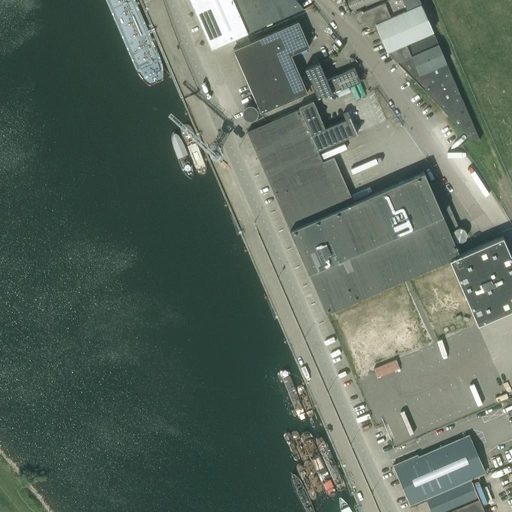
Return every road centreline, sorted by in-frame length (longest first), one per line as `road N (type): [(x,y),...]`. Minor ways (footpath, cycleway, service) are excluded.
road 1 (unclassified): [(392,511),(170,0)]
road 2 (unclassified): [(487,236),(390,84),(322,0)]
